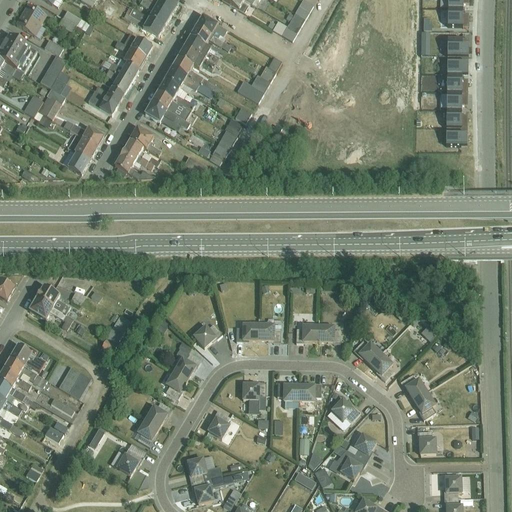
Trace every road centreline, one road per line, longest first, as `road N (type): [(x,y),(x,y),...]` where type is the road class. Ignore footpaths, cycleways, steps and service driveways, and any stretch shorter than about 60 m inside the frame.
road 1 (tertiary): [(497,511),(486,0)]
road 2 (primary): [(0,247),(511,245)]
road 3 (primary): [(511,219),(0,220)]
road 4 (residential): [(171,511),(160,488),(164,464),(218,375),(242,364),(339,368),(386,401),(398,425),(407,501)]
road 5 (unclassified): [(12,320),(102,374),(104,384),(30,511)]
road 6 (residential): [(198,2),(93,181)]
